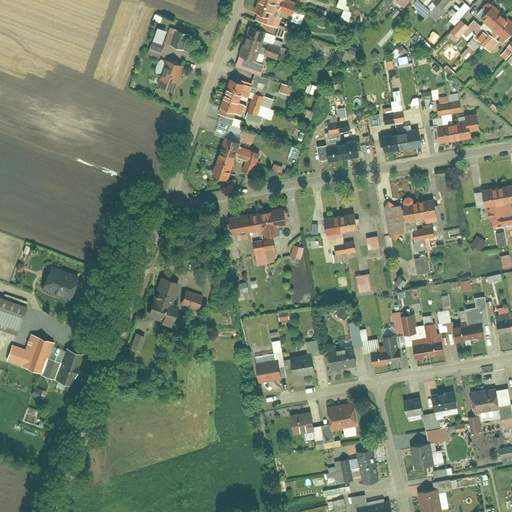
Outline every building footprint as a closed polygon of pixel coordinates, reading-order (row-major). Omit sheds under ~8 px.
[(260,0),(255,20),(278,27),(282,12),(293,16),(297,3),(286,0),(260,0)] [(511,25),(493,7),(481,19),(503,40),(511,31),(511,25)] [(286,38),(251,25),(240,56),(256,62),(259,53),(278,60),(286,38)] [(165,43),(185,50),(190,35),(170,29),(165,43)] [(152,41),(149,50),(162,55),(165,46),(152,41)] [(157,86),(176,93),(186,68),(166,60),(157,86)] [(231,79),(218,115),(255,128),(266,97),(256,93),(249,102),(244,101),(250,86),(231,79)] [(439,126),(442,147),(476,143),(475,134),(482,134),(479,115),(462,116),(465,123),(439,126)] [(333,161),(332,165),(361,161),(359,143),(340,146),(338,134),(350,132),(349,123),(330,126),(332,136),(328,136),(330,149),(319,150),(324,162),(333,161)] [(422,129),(384,135),(386,153),(425,147),(422,129)] [(227,138),(215,173),(228,178),(235,158),(246,161),(242,172),(255,176),(262,154),(242,147),(243,143),(227,138)] [(511,186),(484,191),(490,223),(493,222),(494,227),(511,223),(511,208),(511,203),(511,202),(511,186)] [(404,204),(387,208),(392,234),(406,232),(404,221),(436,216),(433,203),(404,208),(404,204)] [(286,207),(228,219),(232,236),(261,230),(263,240),(282,236),(281,228),(290,226),(286,207)] [(357,212),(324,217),(328,245),(337,244),(339,256),(356,253),(354,241),(345,242),(344,233),(360,230),(357,212)] [(433,230),(414,232),(416,251),(427,250),(426,240),(435,236),(433,230)] [(378,236),(367,238),(368,248),(379,247),(378,236)] [(275,244),(257,247),(261,268),(279,264),(275,244)] [(299,248),(294,257),(301,261),(305,252),(299,248)] [(415,262),(417,276),(431,273),(429,259),(415,262)] [(51,264),(43,288),(72,298),(80,275),(51,264)] [(162,274),(147,316),(174,326),(180,309),(173,306),(181,281),(162,274)] [(358,277),(360,291),(371,289),(369,275),(358,277)] [(401,278),(395,285),(403,290),(408,283),(401,278)] [(269,292),(263,286),(258,291),(264,297),(269,292)] [(420,288),(412,290),(417,313),(425,311),(420,288)] [(186,292),(182,305),(196,310),(201,297),(186,292)] [(486,296),(490,316),(498,314),(494,294),(486,296)] [(0,323),(19,330),(27,306),(0,296),(0,323)] [(448,333),(454,332),(453,328),(455,327),(454,322),(452,322),(450,310),(448,296),(441,297),(444,311),(437,313),(440,325),(438,325),(440,334),(441,333),(447,332),(448,333)] [(465,310),(468,325),(482,322),(490,320),(485,297),(474,299),(476,308),(465,310)] [(343,307),(337,315),(344,320),(350,312),(343,307)] [(499,316),(510,314),(508,307),(498,309),(499,316)] [(393,314),(398,335),(398,337),(419,333),(415,313),(402,316),(401,312),(393,314)] [(497,316),(500,334),(511,331),(511,328),(510,314),(499,316),(497,316)] [(425,326),(434,324),(432,316),(423,317),(425,326)] [(352,336),(354,346),(362,345),(360,330),(359,323),(349,324),(349,321),(343,322),(345,337),(352,336)] [(468,325),(471,340),(485,337),(482,322),(468,325)] [(428,342),(431,356),(445,354),(441,333),(440,334),(438,334),(436,324),(434,324),(425,326),(428,342)] [(454,332),(456,343),(471,340),(468,325),(455,327),(453,328),(454,332)] [(372,354),(380,352),(378,339),(368,341),(366,329),(360,330),(362,345),(364,355),(372,354)] [(7,362),(68,385),(81,351),(67,346),(61,362),(49,358),(55,341),(31,332),(25,349),(13,344),(7,362)] [(385,351),(388,364),(403,361),(398,337),(398,335),(382,338),(385,351)] [(272,342),(276,361),(279,360),(282,377),(286,377),(280,341),(272,342)] [(413,344),(416,359),(431,356),(428,342),(413,344)] [(357,367),(354,346),(329,351),(332,372),(357,367)] [(388,364),(385,351),(380,352),(372,354),(374,367),(388,364)] [(290,357),(293,376),(317,372),(313,353),(290,357)] [(256,364),(260,384),(282,379),(282,377),(279,360),(276,361),(256,364)] [(496,391),(496,389),(471,393),(475,414),(479,413),(499,410),(496,391)] [(509,389),(496,391),(499,410),(479,413),(480,416),(481,422),(501,419),(501,421),(504,420),(505,429),(511,428),(511,407),(511,405),(509,389)] [(457,408),(454,391),(432,395),(436,412),(457,408)] [(424,415),(422,398),(404,401),(407,418),(422,415),(424,415)] [(358,427),(353,403),(328,407),(331,424),(333,431),(358,427)] [(457,408),(436,412),(424,415),(422,415),(428,443),(430,443),(434,442),(434,444),(449,441),(444,417),(458,414),(457,408)] [(294,435),(314,431),(314,427),(311,412),(291,416),(294,435)] [(482,432),(481,422),(480,416),(468,418),(471,434),(482,432)] [(333,431),(331,424),(314,427),(314,431),(318,450),(341,446),(340,441),(335,442),(333,431)] [(466,431),(464,424),(455,426),(457,433),(466,431)] [(430,443),(411,446),(416,469),(434,466),(432,453),(430,443)] [(511,457),(511,446),(501,449),(502,459),(511,457)] [(380,480),(373,449),(357,452),(358,458),(362,479),(363,483),(380,480)] [(442,451),(432,453),(434,466),(445,464),(442,451)] [(362,479),(358,458),(334,462),(335,467),(328,468),(329,474),(323,475),(324,480),(328,479),(329,485),(362,479)] [(453,474),(452,468),(434,472),(435,477),(453,474)] [(436,483),(437,489),(442,511),(450,509),(447,492),(452,491),(451,488),(458,487),(457,478),(436,483)] [(279,493),(287,491),(284,481),(277,483),(279,493)] [(437,489),(419,492),(422,511),(437,511),(442,511),(437,489)] [(358,511),(358,508),(385,502),(384,499),(367,503),(366,496),(349,500),(351,511),(358,511)] [(335,511),(346,509),(344,501),(333,504),(335,511)] [(392,511),(390,502),(385,502),(358,508),(358,511),(392,511)]
